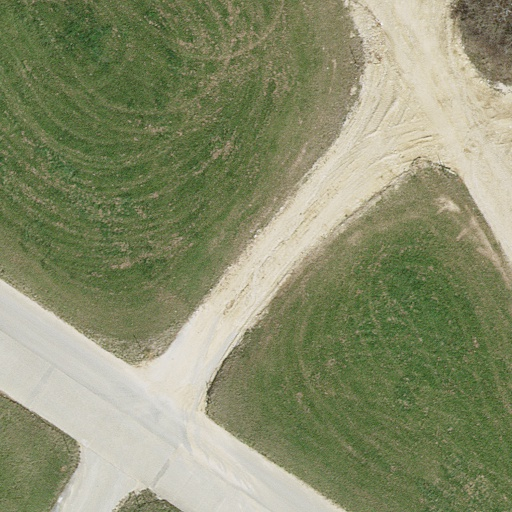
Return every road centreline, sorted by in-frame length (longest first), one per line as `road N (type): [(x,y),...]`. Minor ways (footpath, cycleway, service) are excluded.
road 1 (track): [(511,118),(443,104),(318,194),(82,511)]
road 2 (track): [(378,0),(511,214)]
